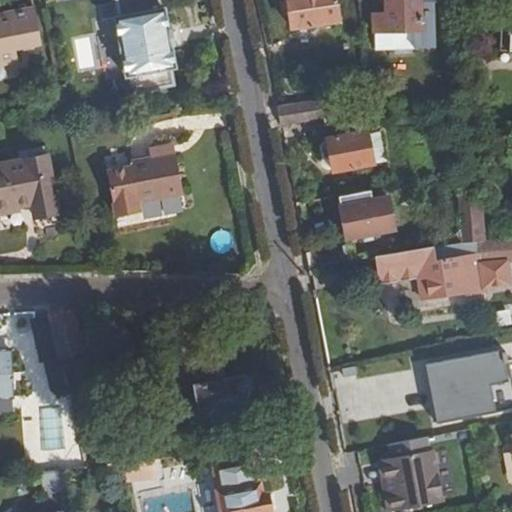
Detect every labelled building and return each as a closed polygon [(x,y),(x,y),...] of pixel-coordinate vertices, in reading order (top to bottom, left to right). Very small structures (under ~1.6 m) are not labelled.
[(165,9),(162,0),(124,0),(128,16),(121,17),(132,75),(137,75),(140,91),(179,84),(176,68),(180,66),(177,46),(181,45),(178,30),(174,30),(171,8),(165,9)] [(340,0),(286,0),(285,0),(287,16),(294,16),(296,28),(345,19),(340,0)] [(416,29),(417,44),(437,44),(434,0),(391,0),(392,13),(379,14),(381,30),(416,29)] [(0,62),(17,59),(16,51),(42,46),(34,8),(0,14),(0,62)] [(382,45),(417,44),(416,29),(381,30),(382,45)] [(338,100),(282,108),(285,124),(331,117),(341,115),(338,100)] [(369,133),(366,112),(341,115),(331,117),(334,140),(330,140),(325,145),(326,158),(336,162),(338,172),(376,166),(372,133),(369,133)] [(148,147),(149,159),(175,154),(173,143),(148,147)] [(16,152),(18,161),(48,156),(46,147),(16,152)] [(175,154),(149,159),(132,162),(132,166),(110,170),(118,214),(140,210),(139,201),(182,193),(175,154)] [(48,156),(18,161),(0,163),(0,211),(30,206),(32,216),(58,211),(48,156)] [(462,176),(462,167),(444,170),(445,179),(462,176)] [(391,197),(392,188),(390,184),(342,193),(349,237),(398,229),(392,197),(391,197)] [(503,239),(511,237),(511,221),(488,223),(485,197),(464,198),(467,243),(485,241),(503,239)] [(511,237),(503,239),(505,259),(511,258),(511,237)] [(503,239),(485,241),(488,261),(505,259),(503,239)] [(511,258),(505,259),(488,261),(485,241),(467,243),(379,256),(384,279),(409,275),(414,307),(419,311),(456,305),(454,293),(469,291),(471,285),(491,282),(494,288),(511,285),(511,258)] [(310,250),(313,266),(343,262),(339,246),(310,250)] [(471,285),(469,291),(494,288),(491,282),(471,285)] [(74,311),(53,311),(55,318),(67,364),(85,360),(74,311)] [(41,321),(53,372),(68,370),(67,364),(55,318),(41,321)] [(15,350),(0,350),(0,394),(18,394),(15,350)] [(430,365),(443,435),(474,429),(511,421),(511,386),(504,350),(430,365)] [(224,365),(196,370),(199,384),(206,420),(252,411),(246,376),(227,379),(224,365)] [(57,397),(74,394),(68,370),(53,372),(51,372),(57,397)] [(269,435),(277,435),(282,428),(279,419),(269,419),(265,426),(269,435)] [(438,448),(389,458),(396,491),(388,493),(391,510),(447,500),(438,448)] [(217,466),(223,492),(244,487),(247,498),(265,495),(256,457),(217,466)] [(152,458),(109,464),(113,481),(154,476),(152,458)] [(396,491),(389,458),(382,459),(388,493),(396,491)] [(51,494),(69,491),(65,469),(47,473),(51,494)] [(244,487),(223,492),(227,511),(267,511),(273,507),(270,498),(265,495),(247,498),(244,487)]
